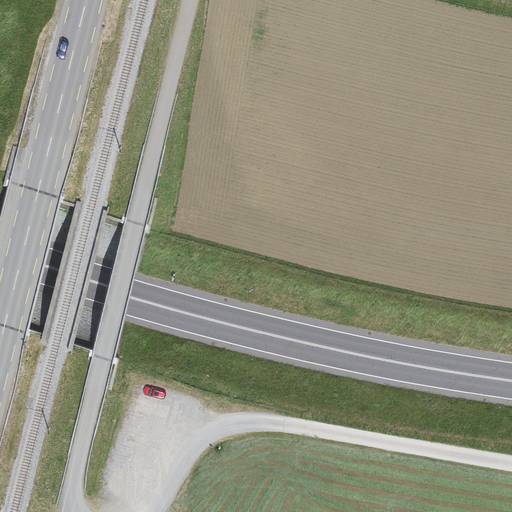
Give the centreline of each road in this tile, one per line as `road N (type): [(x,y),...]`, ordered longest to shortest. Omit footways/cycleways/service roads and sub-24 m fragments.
road 1 (trunk): [(0,252),(232,324),(511,380)]
road 2 (tertiary): [(86,0),(0,342)]
road 3 (track): [(284,425),(511,465)]
